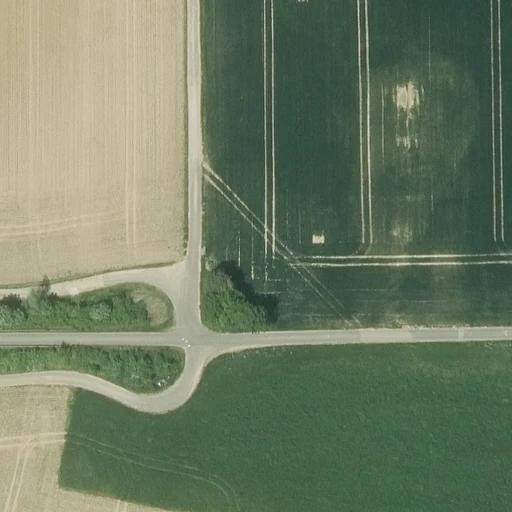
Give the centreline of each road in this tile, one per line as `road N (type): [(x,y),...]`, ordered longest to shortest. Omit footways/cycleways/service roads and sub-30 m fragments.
road 1 (unclassified): [(511,335),(0,339)]
road 2 (track): [(196,340),(191,0)]
road 3 (track): [(196,340),(185,389),(164,404),(69,376),(0,381)]
road 4 (track): [(0,293),(51,296),(193,269)]
